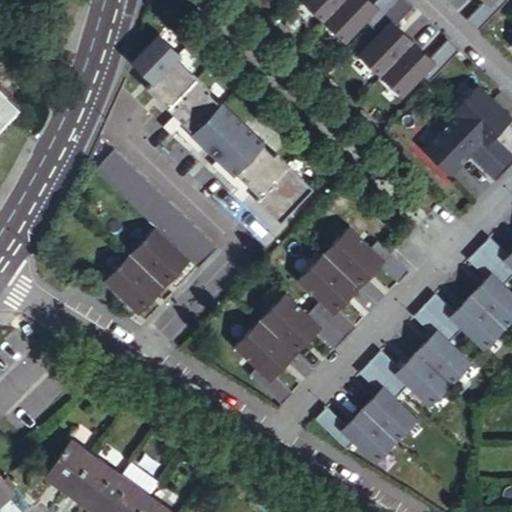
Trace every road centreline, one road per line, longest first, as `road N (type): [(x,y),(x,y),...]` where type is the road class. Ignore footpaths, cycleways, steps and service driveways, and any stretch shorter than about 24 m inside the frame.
road 1 (trunk): [(435,0),(0,437)]
road 2 (trunk): [(168,511),(511,148)]
road 3 (residential): [(260,436),(511,177)]
road 4 (residential): [(128,362),(242,248),(113,122)]
road 5 (residential): [(106,0),(85,70),(0,239)]
road 6 (residential): [(128,362),(0,280)]
road 7 (residential): [(260,436),(128,362)]
road 8 (unknown): [(234,240),(228,252),(117,319)]
road 9 (residential): [(375,511),(260,436)]
road 10 (residential): [(421,0),(511,87)]
